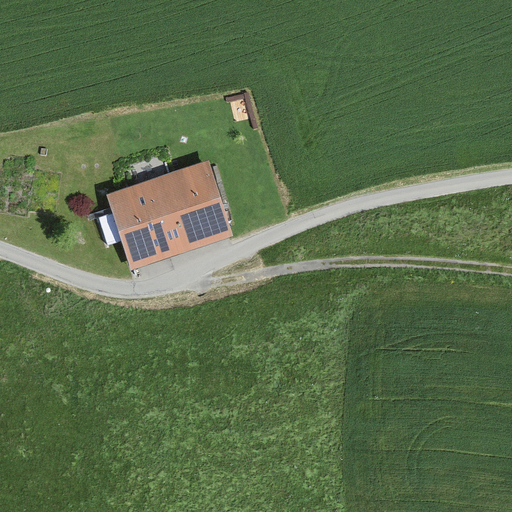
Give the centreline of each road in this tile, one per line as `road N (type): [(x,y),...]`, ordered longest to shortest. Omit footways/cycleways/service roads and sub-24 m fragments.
road 1 (unclassified): [(511,179),(349,207),(177,282),(128,292),(74,283),(0,255)]
road 2 (track): [(511,271),(386,261),(224,287),(177,282)]
